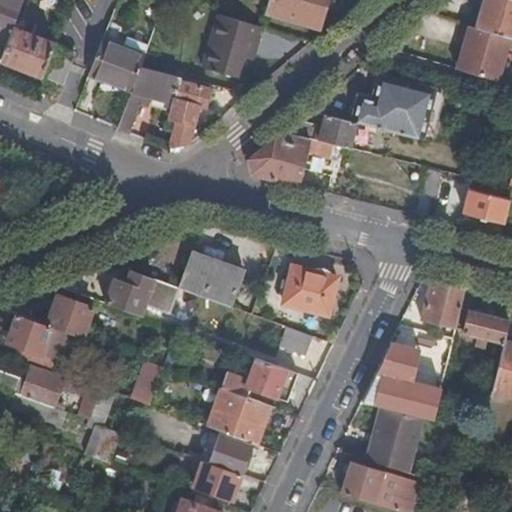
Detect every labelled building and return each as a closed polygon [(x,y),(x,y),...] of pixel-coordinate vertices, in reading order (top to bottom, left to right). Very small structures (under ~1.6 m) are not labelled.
[(0,0),(0,41),(6,44),(13,26),(22,0),(0,0)] [(328,0),(270,0),(268,10),(270,14),(318,27),(321,26),(328,0)] [(511,0),(485,0),(477,27),(511,37),(511,36),(511,0)] [(259,45),(265,27),(219,14),(204,67),(240,77),(247,52),(250,42),(259,45)] [(511,37),(477,27),(464,23),(459,39),(465,40),(456,68),(498,80),(511,37)] [(6,44),(0,58),(44,74),(56,43),(56,42),(13,26),(6,44)] [(102,78),(133,90),(142,67),(150,46),(129,38),(125,48),(103,39),(90,73),(102,78)] [(256,55),(259,45),(250,42),(247,52),(256,55)] [(56,43),(44,74),(63,82),(75,51),(56,43)] [(133,90),(119,128),(131,133),(143,97),(147,99),(153,97),(175,103),(171,118),(178,120),(169,146),(190,143),(201,106),(206,107),(211,89),(192,84),(193,80),(142,67),(133,90)] [(90,73),(88,77),(100,82),(102,78),(90,73)] [(354,120),(370,125),(421,137),(432,90),(381,77),(374,101),(359,97),(354,120)] [(445,93),(432,90),(421,137),(433,141),(445,93)] [(283,131),(335,144),(364,151),(370,125),(354,120),(326,113),(323,126),(317,125),(317,123),(299,118),(296,122),(291,124),(283,131)] [(252,173),(299,185),(309,150),(317,152),(317,153),(332,156),(335,144),(283,131),(250,157),(252,173)] [(0,199),(11,171),(0,167),(0,199)] [(421,193),(436,197),(442,172),(427,169),(421,193)] [(464,211),(506,222),(511,196),(511,194),(471,184),(464,211)] [(194,250),(180,287),(231,305),(245,268),(194,250)] [(329,313),(337,276),(292,265),(283,303),(329,313)] [(115,277),(106,303),(140,315),(144,303),(168,312),(177,286),(134,270),(130,282),(115,277)] [(466,288),(432,280),(423,318),(457,326),(466,288)] [(47,324),(68,332),(83,337),(94,307),(57,294),(47,324)] [(465,332),(504,342),(510,321),(470,310),(465,332)] [(47,324),(18,314),(8,342),(58,360),(68,332),(47,324)] [(312,334),(285,325),(277,346),(304,357),(312,334)] [(510,392),(511,392),(511,343),(504,342),(491,393),(508,397),(510,392)] [(287,367),(256,357),(248,379),(227,370),(221,386),(247,395),(250,386),(277,396),(287,367)] [(443,384),(447,369),(417,358),(412,374),(443,384)] [(153,362),(140,400),(150,404),(163,366),(153,362)] [(21,377),(15,393),(52,406),(54,406),(61,388),(63,383),(68,385),(70,385),(72,380),(32,366),(27,379),(21,377)] [(0,370),(0,387),(15,393),(21,377),(0,370)] [(101,386),(91,383),(79,415),(89,419),(101,386)] [(113,390),(101,386),(89,419),(101,423),(113,390)] [(257,443),(272,404),(247,395),(221,386),(208,424),(257,443)] [(52,406),(15,393),(10,408),(47,421),(52,406)] [(424,416),(379,405),(368,443),(372,444),(368,459),(411,472),(424,416)] [(85,454),(111,463),(121,433),(96,424),(85,454)] [(210,462),(242,473),(251,446),(219,435),(210,462)] [(232,501),(242,473),(210,462),(203,460),(194,487),(232,501)] [(351,460),(342,492),(405,511),(409,511),(419,481),(351,460)] [(54,469),(50,485),(77,492),(81,475),(54,469)] [(178,508),(176,511),(218,511),(181,499),(178,508)]
